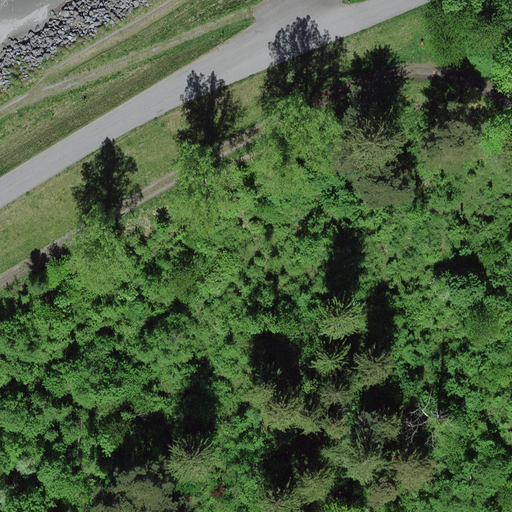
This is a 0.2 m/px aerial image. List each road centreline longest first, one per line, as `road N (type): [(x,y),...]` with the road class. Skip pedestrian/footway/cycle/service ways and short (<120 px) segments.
road 1 (track): [(0,285),(337,88),(383,70),(424,67),(473,77),(511,102)]
road 2 (unclassified): [(0,194),(185,86),(397,0)]
road 3 (track): [(42,90),(272,3),(294,42)]
road 4 (track): [(0,116),(177,0)]
